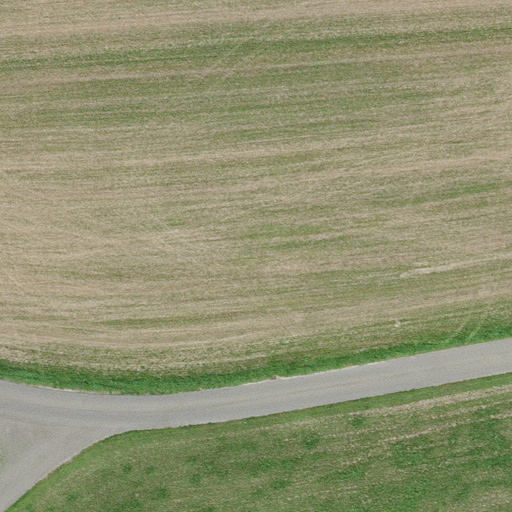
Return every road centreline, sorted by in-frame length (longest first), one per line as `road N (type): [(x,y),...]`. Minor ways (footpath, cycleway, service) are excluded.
road 1 (unclassified): [(0,397),(86,417),(170,416),(511,362)]
road 2 (track): [(0,507),(86,417)]
